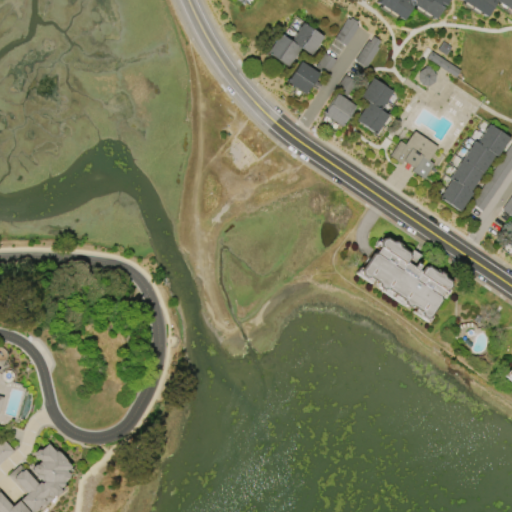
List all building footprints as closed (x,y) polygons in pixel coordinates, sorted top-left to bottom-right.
[(431,19),(410,4),(399,20),(374,2),(375,0),(445,0),(442,4),(437,1),(434,4),(439,8),(431,19)] [(511,13),(493,0),(482,16),(459,0),(511,0),(511,13)] [(334,39),(345,45),(358,24),(347,17),(334,39)] [(285,66),(265,52),(278,33),(289,40),(301,22),(322,36),(309,55),(298,48),(285,66)] [(430,51),(458,70),(454,76),(425,57),(430,51)] [(334,60),(323,52),(314,67),(325,74),(334,60)] [(299,61),(318,73),(304,93),(286,81),(299,61)] [(415,82),(430,86),(435,71),(419,67),(415,82)] [(358,96),(370,77),(391,91),(379,110),(386,115),(374,134),(354,120),(366,101),(358,96)] [(335,93),(354,106),(340,126),(321,114),(335,93)] [(449,176),(472,141),(474,143),(487,124),(507,137),(495,156),(492,155),(468,191),(470,192),(458,211),(437,197),(450,178),(449,176)] [(412,131),(435,146),(427,160),(432,164),(423,178),(410,170),(412,167),(402,161),(401,164),(388,155),(397,140),(403,144),(412,131)] [(471,204),(481,211),(511,163),(511,144),(510,143),(471,204)] [(511,192),(502,211),(511,216),(511,192)] [(437,300),(426,318),(421,318),(417,316),(417,312),(407,306),(403,306),(400,304),(399,300),(382,288),(379,289),(374,286),(374,282),(365,277),(361,277),(357,274),(356,269),(367,253),(372,252),(376,246),(375,242),(378,238),(383,237),(390,241),(392,240),(395,243),(395,245),(406,253),(406,255),(410,249),(419,255),(414,262),(418,264),(414,269),(416,271),(419,266),(424,265),(434,272),(437,271),(440,274),(441,277),(446,281),(448,285),(445,289),(441,290),(437,296),(437,300)] [(511,361),(502,377),(511,383),(511,361)] [(36,465),(36,464),(38,461),(36,459),(35,459),(32,456),(33,452),(36,449),(39,449),(45,444),(53,452),(54,451),(56,453),(56,452),(63,460),(62,461),(68,466),(63,471),(66,475),(65,476),(66,477),(60,482),(61,484),(56,488),(58,491),(52,497),(51,496),(50,497),(51,498),(42,506),(40,503),(30,511),(28,511),(17,499),(22,494),(5,475),(18,464),(26,473),(28,471),(38,483),(41,481),(40,481),(39,481),(30,470),(30,467),(33,464),(36,465)] [(18,501),(27,511),(0,511),(0,491),(12,506),(18,501)]
